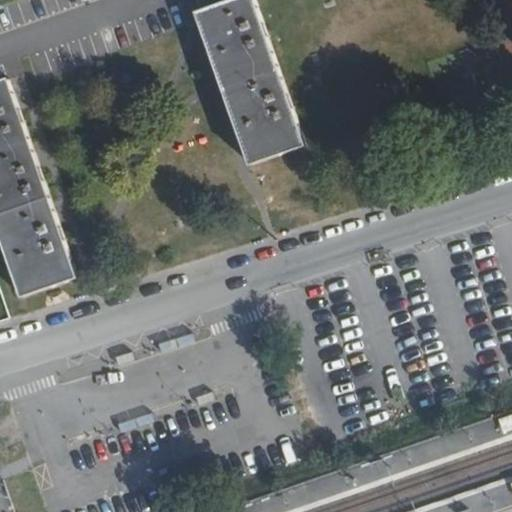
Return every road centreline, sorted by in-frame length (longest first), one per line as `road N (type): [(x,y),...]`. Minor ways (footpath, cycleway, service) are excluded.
road 1 (residential): [(0,362),(511,200)]
road 2 (unknown): [(351,251),(401,414)]
road 3 (unknown): [(422,228),(472,390)]
